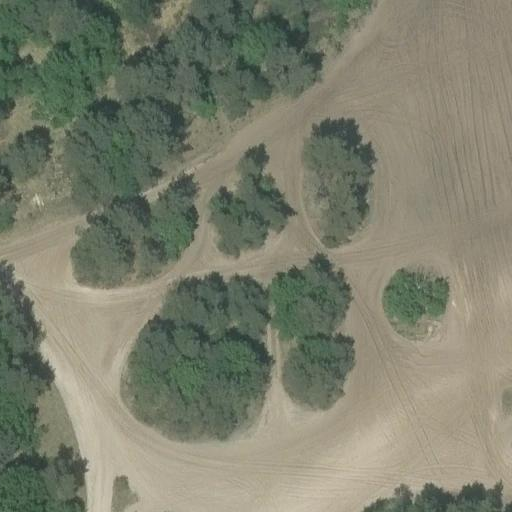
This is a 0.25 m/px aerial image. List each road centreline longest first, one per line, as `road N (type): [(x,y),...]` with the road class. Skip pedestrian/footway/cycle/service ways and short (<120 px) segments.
road 1 (track): [(444,0),(142,194),(0,250)]
road 2 (track): [(0,280),(92,407),(93,471),(83,511)]
